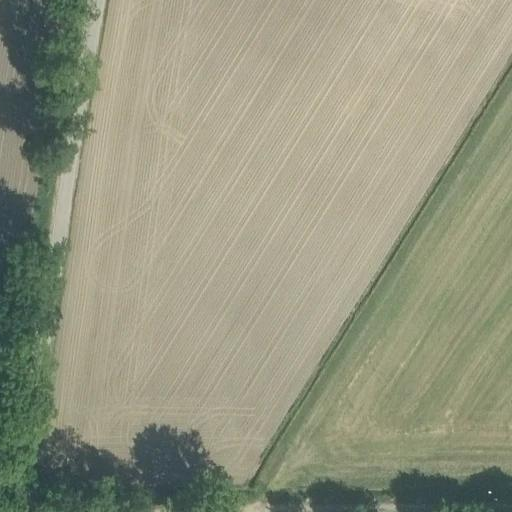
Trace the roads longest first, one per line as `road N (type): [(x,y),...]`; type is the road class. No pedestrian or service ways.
road 1 (unclassified): [(25,511),(28,434),(96,0)]
road 2 (track): [(22,511),(511,503)]
